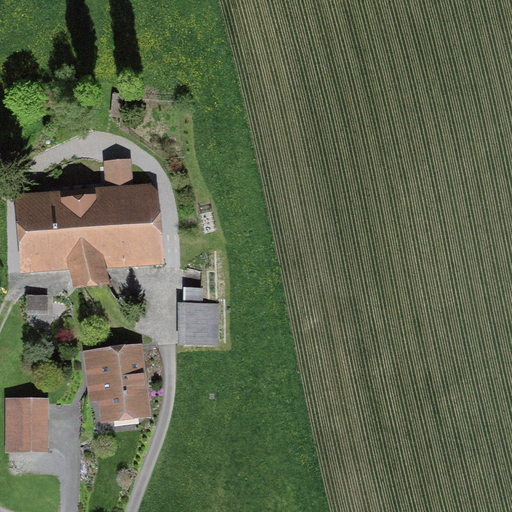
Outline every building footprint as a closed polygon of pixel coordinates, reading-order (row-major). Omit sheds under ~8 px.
[(96,196),(4,204),(9,278),(57,276),(64,297),(98,291),(96,273),(154,266),(148,191),(129,192),(127,163),(93,166),(96,196)] [(29,318),(55,314),(51,291),(25,296),(29,318)] [(211,306),(171,307),(173,350),(212,349),(211,306)] [(137,350),(84,356),(91,428),(144,422),(137,350)] [(40,403),(0,403),(0,458),(41,458),(40,403)]
